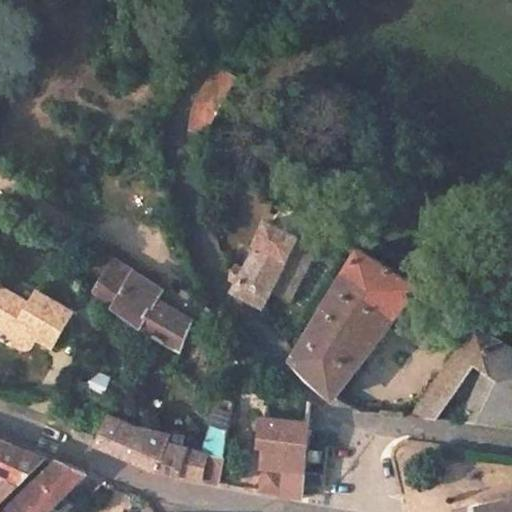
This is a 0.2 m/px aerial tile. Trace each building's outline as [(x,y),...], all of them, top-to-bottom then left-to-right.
[(238,78),(215,63),(189,112),(187,127),(192,130),(205,137),(238,78)] [(302,235),(274,221),(244,276),(232,271),(234,280),(239,284),(236,290),(265,305),(272,291),(302,235)] [(288,300),(317,245),(302,235),(272,291),(288,300)] [(418,287),(361,249),(296,355),(335,395),(418,287)] [(135,270),(113,259),(94,293),(143,329),(181,351),(194,320),(159,299),(165,291),(135,270)] [(0,327),(13,335),(12,336),(11,339),(11,341),(13,346),(15,348),(18,351),(22,352),(25,352),(28,350),(31,348),(37,338),(55,348),(75,312),(39,291),(31,304),(0,286),(0,327)] [(511,348),(476,326),(412,415),(436,418),(474,363),(487,371),(462,420),(486,422),(511,424),(511,348)] [(126,392),(114,385),(109,393),(122,400),(126,392)] [(185,434),(173,431),(172,434),(160,471),(162,472),(201,479),(220,484),(220,481),(225,455),(229,422),(231,407),(233,399),(221,396),(203,451),(182,445),(185,434)] [(137,426),(110,414),(98,445),(160,471),(172,434),(148,429),(137,426)] [(310,422),(264,417),(259,446),(264,447),(258,488),(284,493),(283,497),(301,497),(302,485),(303,471),(308,438),(310,422)] [(47,459),(0,439),(0,477),(19,487),(47,459)] [(46,511),(86,474),(58,460),(56,462),(41,477),(38,474),(32,480),(36,482),(3,511),(46,511)] [(325,472),(303,471),(302,485),(323,487),(325,472)] [(0,505),(19,487),(0,477),(0,505)] [(101,487),(96,511),(131,511),(135,494),(101,487)] [(511,511),(511,497),(475,505),(476,511),(511,511)]
